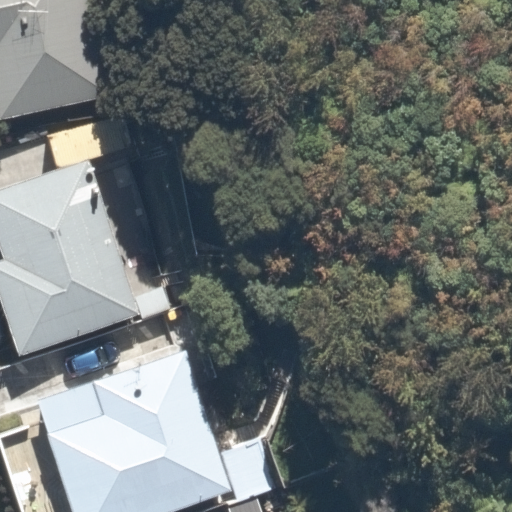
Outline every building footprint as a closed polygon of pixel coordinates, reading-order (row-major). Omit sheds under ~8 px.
[(86,0),(0,0),(0,116),(108,95),(86,0)] [(58,134),(67,163),(82,158),(87,173),(137,157),(121,113),(58,134)] [(0,316),(12,354),(138,313),(87,173),(82,158),(67,163),(0,185),(0,316)] [(135,162),(111,171),(118,192),(142,183),(135,162)] [(65,511),(163,511),(231,491),(182,345),(28,397),(65,511)]
